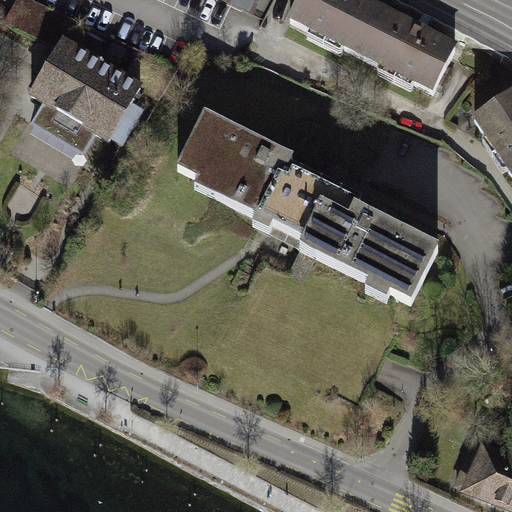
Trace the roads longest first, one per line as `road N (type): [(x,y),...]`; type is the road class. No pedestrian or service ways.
road 1 (secondary): [(0,313),(142,390),(380,492)]
road 2 (residential): [(511,327),(467,353),(431,396),(380,492)]
